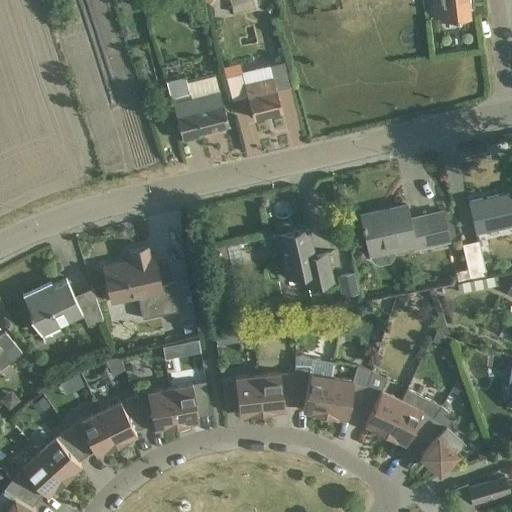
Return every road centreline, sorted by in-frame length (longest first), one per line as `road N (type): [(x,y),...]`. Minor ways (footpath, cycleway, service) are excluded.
road 1 (tertiary): [(0,249),(137,202),(511,110)]
road 2 (residential): [(84,511),(151,458),(187,444),(255,436),(319,449),(369,484),(378,511)]
